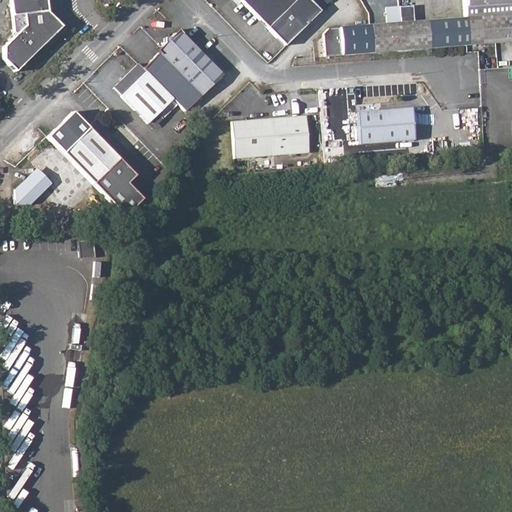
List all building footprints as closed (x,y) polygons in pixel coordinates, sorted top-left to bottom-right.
[(10,0),(12,12),(23,11),(24,22),(3,43),(2,58),(14,70),(60,24),(47,7),(45,0),(10,0)] [(236,0),(264,29),(295,0),(236,0)] [(303,0),(295,0),(264,29),(281,48),(316,13),(303,0)] [(511,0),(464,0),(466,19),(381,25),(337,29),(339,56),(438,48),(511,41),(511,0)] [(156,56),(145,66),(168,90),(179,80),(197,99),(218,77),(175,32),(168,40),(162,40),(162,46),(153,53),(156,56)] [(134,66),(113,88),(120,96),(117,99),(144,126),(155,116),(159,121),(172,107),(168,103),(169,102),(163,96),(139,71),(134,66)] [(145,66),(139,71),(163,96),(168,90),(145,66)] [(113,88),(110,91),(117,99),(120,96),(113,88)] [(411,108),(356,112),(358,144),(413,140),(411,108)] [(305,115),(230,121),(233,158),(308,152),(305,115)] [(91,125),(62,154),(71,163),(92,184),(121,156),(91,125)] [(62,154),(57,149),(46,159),(49,162),(21,191),(13,191),(13,205),(28,205),(71,163),(62,154)] [(95,257),(94,240),(79,241),(80,258),(95,257)]
